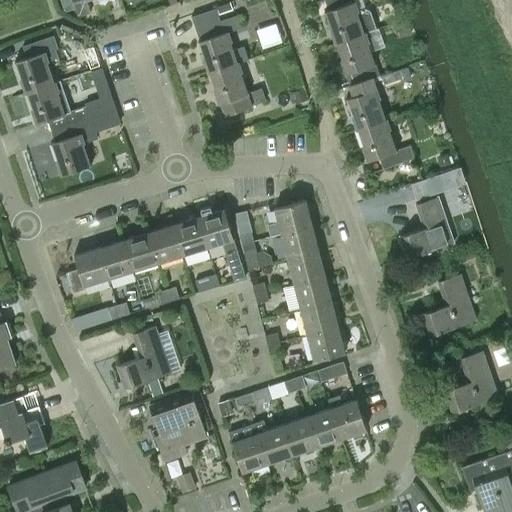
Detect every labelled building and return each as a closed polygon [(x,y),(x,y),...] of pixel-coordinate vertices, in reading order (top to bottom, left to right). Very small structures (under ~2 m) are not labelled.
[(72,0),(60,0),(64,9),(67,11),(75,8),(72,0)] [(72,0),(75,8),(78,16),(91,12),(86,0),(72,0)] [(324,0),(328,10),(325,11),(331,28),(330,29),(335,43),(336,43),(366,32),(376,29),(370,11),(365,8),(361,0),(324,0)] [(217,11),(219,14),(232,9),(230,2),(216,6),(217,9),(217,11)] [(211,37),(198,41),(204,58),(203,58),(208,73),(209,73),(239,62),(249,59),(244,46),(235,49),(229,32),(242,28),(238,15),(221,21),(207,25),(211,37)] [(394,25),(398,38),(412,33),(407,21),(394,25)] [(366,32),(336,43),(341,59),(340,59),(345,74),(346,73),(361,68),(365,79),(380,74),(372,51),(366,32)] [(28,57),(15,61),(20,78),(19,79),(24,93),(25,93),(56,82),(49,61),(58,57),(55,49),(58,48),(54,36),(24,46),(28,57)] [(239,62),(209,73),(214,89),(213,89),(218,103),(219,103),(224,115),(267,100),(263,88),(250,93),(239,62)] [(390,72),(383,75),(386,86),(394,83),(390,72)] [(352,96),(347,98),(352,115),(351,115),(356,130),(357,129),(387,119),(373,77),(380,75),(380,74),(365,79),(348,85),(352,96)] [(56,82),(25,93),(31,109),(29,109),(34,124),(36,123),(51,118),(55,129),(91,118),(87,106),(71,111),(61,81),(56,82)] [(111,95),(86,103),(87,106),(91,118),(115,109),(111,95)] [(115,109),(91,118),(96,133),(120,124),(115,109)] [(59,141),(51,143),(57,160),(56,160),(61,175),(62,175),(92,164),(85,143),(98,139),(96,133),(91,118),(55,129),(55,130),(63,128),(67,138),(59,141)] [(387,119),(357,129),(363,146),(362,146),(367,161),(368,160),(383,155),(387,167),(415,157),(410,145),(397,149),(387,119)] [(439,176),(412,185),(418,202),(445,192),(439,176)] [(408,258),(455,242),(439,196),(416,204),(424,227),(400,236),(408,258)] [(279,222),(270,224),(273,235),(282,233),(313,225),(306,200),(275,208),(279,222)] [(224,208),(199,216),(208,247),(223,242),(231,268),(242,264),(224,208)] [(183,254),(208,247),(199,216),(174,224),(183,254)] [(159,262),(183,254),(174,224),(149,231),(159,262)] [(313,225),(282,233),(288,258),(319,250),(313,225)] [(134,270),(159,262),(149,231),(124,239),(134,270)] [(240,235),(242,243),(253,240),(251,232),(240,235)] [(109,277),(134,270),(124,239),(100,247),(109,277)] [(253,240),(242,243),(244,253),(256,249),(253,240)] [(85,285),(109,277),(100,247),(75,255),(79,268),(67,272),(74,292),(86,289),(85,285)] [(319,250),(288,258),(295,284),(326,276),(319,250)] [(231,268),(234,280),(245,276),(242,264),(231,268)] [(430,335),(477,320),(462,273),(438,281),(446,306),(423,314),(430,335)] [(195,280),(199,292),(220,285),(216,274),(195,280)] [(326,276),(295,284),(301,309),(332,301),(326,276)] [(253,285),(255,294),(267,291),(265,282),(253,285)] [(178,286),(168,289),(171,299),(181,296),(178,286)] [(171,299),(168,289),(158,292),(161,303),(171,299)] [(267,291),(255,294),(258,303),(269,300),(267,291)] [(332,301),(301,309),(308,334),(339,326),(332,301)] [(126,302),(117,305),(121,316),(130,313),(126,302)] [(121,316),(117,305),(108,308),(112,318),(121,316)] [(89,312),(73,318),(77,330),(93,325),(93,324),(89,312)] [(0,368),(16,363),(7,337),(11,336),(6,320),(0,322),(0,368)] [(125,388),(172,372),(156,326),(133,333),(141,357),(117,365),(125,388)] [(339,326),(308,334),(314,360),(345,352),(339,326)] [(266,336),(268,344),(279,341),(277,332),(266,336)] [(279,341),(268,344),(270,354),(282,351),(279,341)] [(452,412),(499,396),(484,350),(461,358),(469,382),(445,389),(452,412)] [(343,361),(317,370),(321,381),(347,373),(343,361)] [(302,375),(293,379),(297,389),(306,386),(302,375)] [(297,389),(293,379),(284,382),(288,393),(297,389)] [(191,390),(168,398),(149,405),(160,436),(156,437),(161,452),(207,435),(191,390)] [(253,392),(244,395),(248,406),(256,403),(253,392)] [(21,395),(0,402),(0,424),(1,424),(6,438),(4,438),(5,443),(11,441),(10,440),(24,436),(30,452),(48,446),(41,424),(45,422),(43,415),(39,405),(26,409),(21,395)] [(248,406),(244,395),(235,398),(239,409),(248,406)] [(340,395),(328,399),(331,408),(341,438),(367,429),(364,423),(356,399),(343,403),(340,395)] [(222,417),(224,417),(234,413),(233,409),(229,400),(229,399),(217,403),(222,417)] [(331,408),(307,416),(317,446),(341,438),(331,408)] [(307,416),(282,424),(292,454),(317,446),(307,416)] [(264,420),(254,423),(257,432),(267,463),(292,454),(282,424),(267,429),(264,420)] [(254,423),(229,432),(242,471),(267,463),(257,432),(254,423)] [(484,511),(506,511),(511,510),(511,487),(507,474),(511,472),(511,449),(462,466),(471,492),(477,489),(484,511)] [(71,511),(68,503),(67,503),(64,495),(86,487),(76,460),(8,485),(18,511),(71,511)] [(177,476),(182,492),(194,488),(196,487),(191,471),(177,476)]
